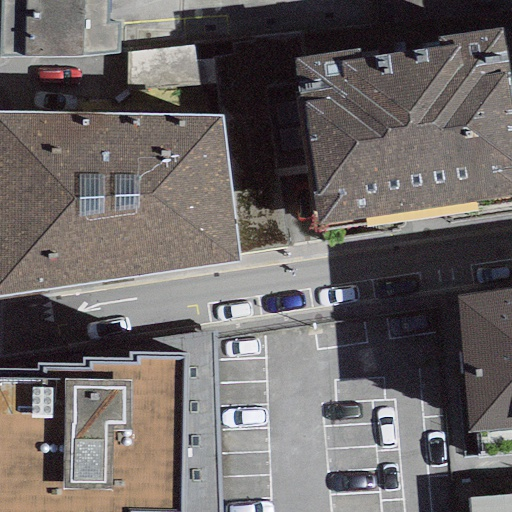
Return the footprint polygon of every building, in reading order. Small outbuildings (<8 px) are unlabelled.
[(108,0),(0,0),(0,15),(0,58),(78,57),(119,53),(120,27),(108,25),(108,0)] [(511,91),(503,28),(293,58),(319,233),(511,204),(511,91)] [(219,117),(0,110),(0,297),(237,263),(219,117)] [(511,287),(455,296),(468,432),(511,427),(511,287)] [(0,369),(0,511),(180,511),(181,354),(129,353),(128,361),(81,360),(81,367),(37,364),(35,371),(0,369)] [(511,511),(511,492),(465,497),(466,511),(511,511)]
